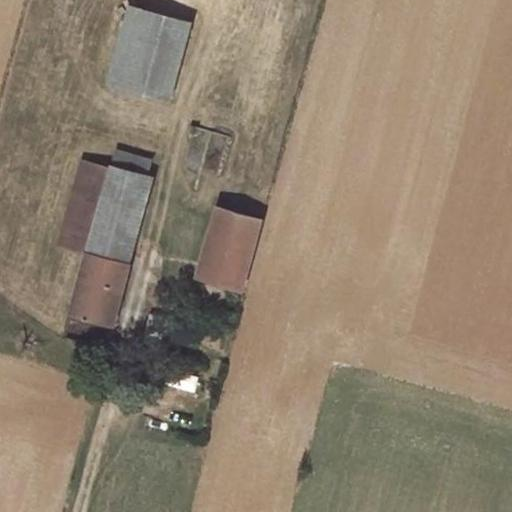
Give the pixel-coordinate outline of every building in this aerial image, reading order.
[(188,28),(137,16),(120,89),(171,102),(188,28)] [(113,152),(108,173),(86,256),(71,316),(112,327),(151,183),(142,180),(147,161),(113,152)] [(86,256),(108,173),(81,166),(59,249),(86,256)] [(242,292),(261,216),(216,207),(197,278),(242,292)] [(167,356),(174,322),(152,317),(143,349),(167,356)]
